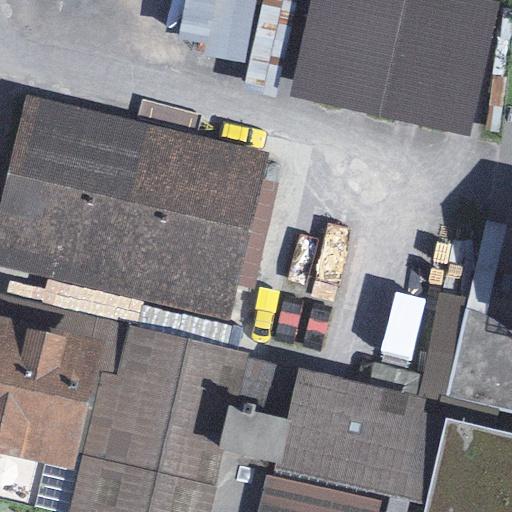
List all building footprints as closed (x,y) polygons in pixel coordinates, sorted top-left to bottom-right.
[(490,11),(437,0),(324,0),(305,97),(466,130),(490,11)] [(32,110),(0,251),(0,260),(225,311),(259,161),(32,110)] [(0,334),(0,457),(68,472),(93,355),(0,334)] [(202,511),(234,359),(134,339),(123,394),(104,390),(78,511),(202,511)] [(416,408),(305,384),(282,490),(271,488),(265,511),(371,511),(376,493),(432,505),(430,511),(511,511),(511,446),(412,426),(416,408)]
